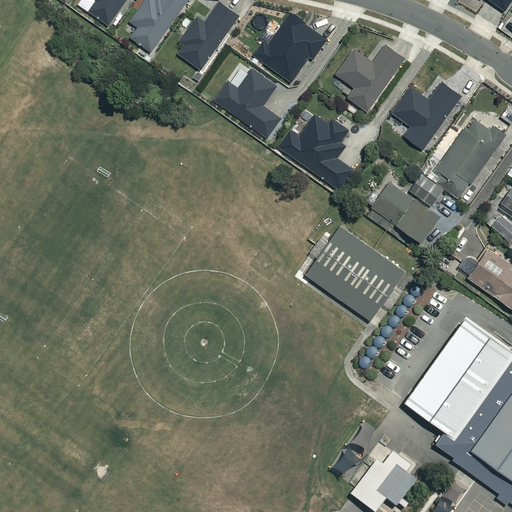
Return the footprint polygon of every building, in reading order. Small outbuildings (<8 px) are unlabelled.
[(130,0),(94,0),(98,3),(89,14),(109,29),(130,0)] [(192,0),(162,0),(161,2),(157,0),(150,0),(133,23),(141,29),(133,39),(152,53),(192,0)] [(511,0),(489,0),(505,11),(511,0)] [(242,18),(223,4),(208,24),(200,18),(181,44),(186,48),(180,55),(202,71),(242,18)] [(327,39),(292,14),(271,43),(262,48),(256,57),(292,82),(311,56),(314,58),(327,39)] [(406,59),(386,46),(375,63),(354,50),(337,76),(355,88),(348,99),(370,114),(406,59)] [(278,87),(254,70),(241,89),(231,81),(215,103),(266,139),(281,118),(265,107),(278,87)] [(463,98),(444,84),(431,102),(413,89),(394,115),(412,128),(406,137),(424,150),(463,98)] [(332,127),(316,115),(300,137),(292,131),(278,149),(339,193),(355,171),(338,159),(347,146),(341,142),(350,129),(337,120),(332,127)] [(471,131),(468,128),(434,175),(428,170),(412,192),(434,207),(447,190),(461,200),(508,135),(496,127),(493,131),(478,121),(471,131)] [(444,218),(393,184),(384,197),(376,191),(367,204),(427,244),(444,218)] [(511,192),(501,209),(511,216),(511,192)] [(511,241),(511,223),(504,217),(494,228),(511,242),(511,241)] [(406,272),(341,226),(324,250),(305,276),(370,322),(389,295),(406,272)] [(511,264),(492,251),(481,266),(479,264),(469,278),(511,307),(511,264)] [(511,349),(465,317),(406,401),(404,404),(511,479),(511,349)] [(415,480),(407,474),(413,466),(393,452),(382,467),(376,462),(351,496),(372,511),(375,511),(385,501),(394,508),(415,480)] [(451,511),(464,493),(454,486),(435,511),(451,511)]
